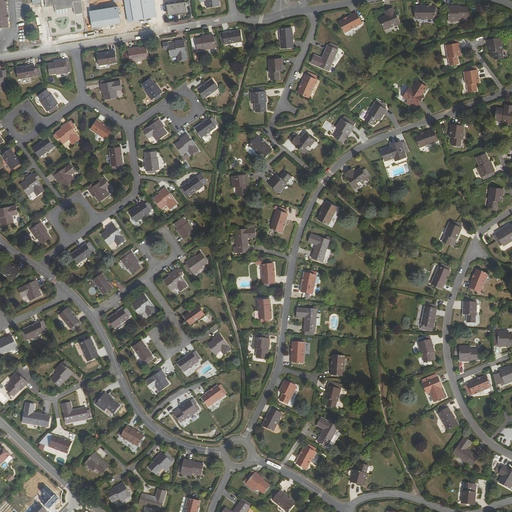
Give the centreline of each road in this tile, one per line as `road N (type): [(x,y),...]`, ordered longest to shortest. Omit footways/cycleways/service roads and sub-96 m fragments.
road 1 (residential): [(323,182),(295,250),(278,368),(243,441)]
road 2 (residential): [(471,250),(448,312),(447,360),(470,421),(511,456)]
road 3 (residential): [(511,90),(359,148),(323,182)]
road 4 (residential): [(74,46),(234,18)]
road 5 (residential): [(311,9),(313,30),(270,127),(282,149)]
